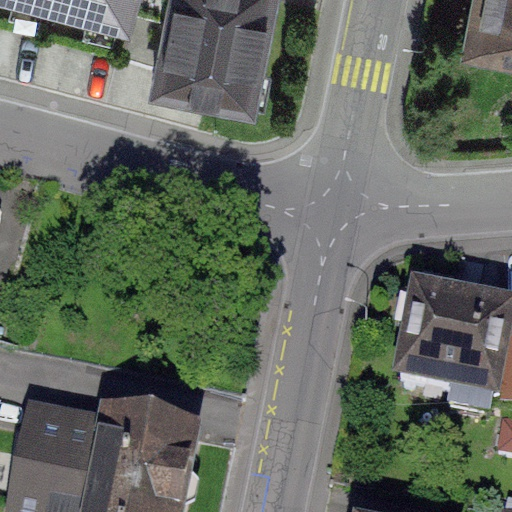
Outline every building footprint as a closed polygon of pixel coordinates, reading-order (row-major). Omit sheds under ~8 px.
[(173,0),(26,0),(129,27),(133,9),(170,18),(173,0)] [(274,0),(173,0),(170,18),(156,86),(254,106),(274,0)] [(511,0),(453,0),(442,58),(511,71),(511,0)] [(511,328),(413,309),(391,416),(511,440),(511,328)] [(183,511),(203,427),(36,390),(8,511),(183,511)]
